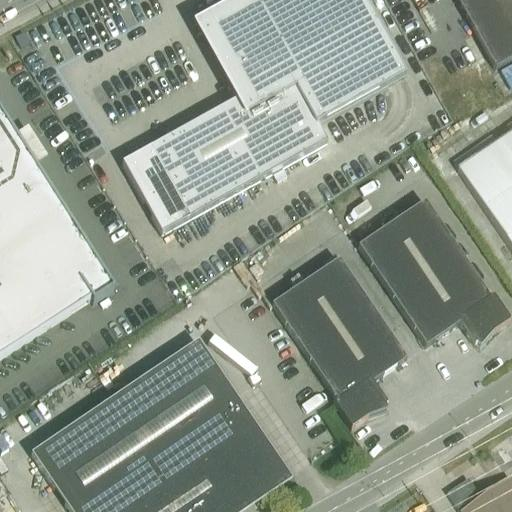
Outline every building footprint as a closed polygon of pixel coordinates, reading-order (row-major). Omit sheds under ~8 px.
[(121,168),(161,239),(326,147),(317,130),(404,82),(358,0),(278,0),(216,35),(236,71),(236,70),(245,87),(231,95),(236,105),(121,168)] [(511,0),(453,0),(494,73),(511,63),(511,0)] [(29,46),(23,36),(15,41),(20,51),(29,46)] [(0,361),(89,304),(92,309),(113,295),(0,117),(0,361)] [(511,135),(499,144),(474,162),(457,174),(511,255),(511,135)] [(469,344),(479,352),(492,338),(509,326),(492,301),(489,303),(424,206),(357,252),(425,352),(435,345),(435,344),(448,335),(448,336),(459,329),(469,344)] [(336,406),(333,408),(350,434),(368,422),(386,415),(382,403),(371,388),(382,381),(381,380),(395,371),(395,372),(406,365),(338,265),(271,310),(336,406)] [(225,511),(207,486),(265,447),(197,346),(30,459),(66,511),(225,511)] [(456,511),(466,511),(481,502),(467,482),(446,497),(456,511)] [(481,502),(466,511),(511,511),(511,485),(510,483),(481,502)]
